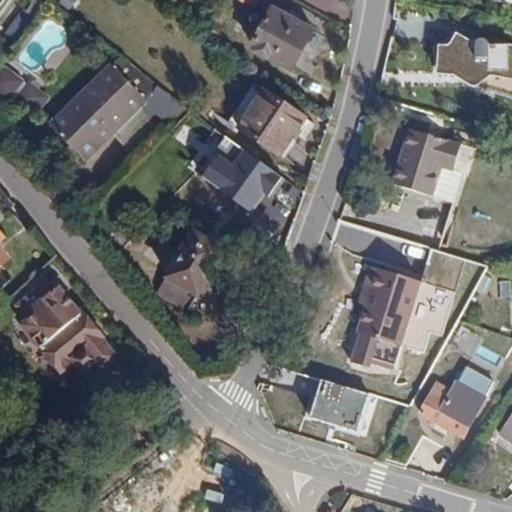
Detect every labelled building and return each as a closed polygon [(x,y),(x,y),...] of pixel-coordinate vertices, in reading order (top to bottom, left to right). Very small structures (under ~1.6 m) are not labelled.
[(36,18),(47,3),(42,0),(36,0),(27,11),(36,18)] [(315,27),(301,20),(289,13),(273,4),(251,45),(292,68),(315,27)] [(289,13),(301,20),(304,14),(292,7),(289,13)] [(18,42),(36,18),(27,11),(23,9),(6,32),(18,42)] [(474,42),(457,35),(449,45),(438,45),(438,73),(453,73),(474,87),(481,84),(492,74),(511,78),(511,44),(490,45),(486,39),(479,39),(474,42)] [(87,162),(103,145),(98,140),(111,125),(116,131),(147,99),(132,86),(141,77),(121,58),(113,65),(117,69),(87,99),(82,94),(51,126),(87,162)] [(3,63),(0,67),(0,94),(8,105),(26,81),(3,63)] [(111,64),(82,94),(87,99),(117,69),(113,65),(111,64)] [(230,122),(240,128),(265,91),(255,85),(230,122)] [(265,91),(240,128),(282,157),(307,120),(265,91)] [(98,140),(103,145),(116,131),(111,125),(98,140)] [(394,186),(435,197),(443,170),(454,172),(462,145),(410,130),(394,186)] [(443,170),(435,197),(456,203),(464,176),(454,172),(443,170)] [(0,259),(6,255),(0,248),(0,236),(2,235),(0,232),(0,209),(12,200),(0,185),(0,259)] [(194,233),(170,276),(199,294),(203,288),(225,250),(194,233)] [(431,248),(421,282),(454,291),(464,258),(431,248)] [(359,304),(366,306),(376,269),(370,267),(359,304)] [(376,269),(366,306),(357,334),(361,334),(353,364),(373,370),(376,357),(398,363),(403,347),(401,346),(420,282),(376,269)] [(199,294),(170,276),(160,293),(204,319),(217,296),(203,288),(199,294)] [(74,360),(82,371),(108,350),(58,286),(33,306),(38,312),(23,324),(61,371),(74,360)] [(368,394),(322,380),(311,416),(356,431),(368,394)] [(465,439),(487,397),(460,382),(454,392),(439,384),(423,415),(465,439)] [(511,441),(511,419),(501,434),(511,441)] [(41,459),(45,476),(63,471),(58,454),(41,459)] [(87,459),(70,473),(85,493),(103,477),(87,459)]
